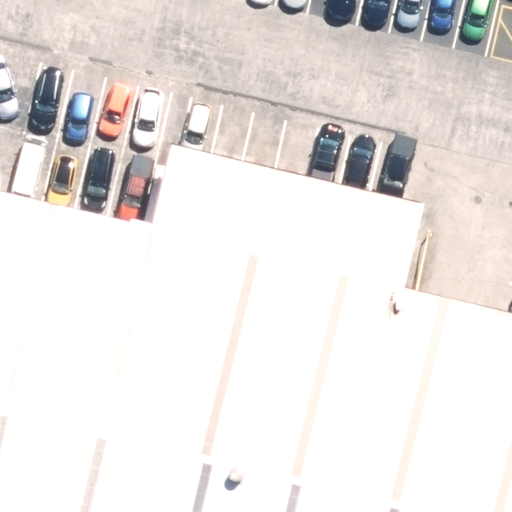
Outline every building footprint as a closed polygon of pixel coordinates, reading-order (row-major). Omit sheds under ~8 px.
[(235,0),(293,15),(297,0),(235,0)] [(312,0),(308,21),(393,40),(401,0),(312,0)] [(477,0),(401,0),(393,40),(465,56),(477,0)] [(36,132),(22,182),(123,209),(136,159),(36,132)] [(0,511),(511,511),(511,329),(0,209),(0,511)]
